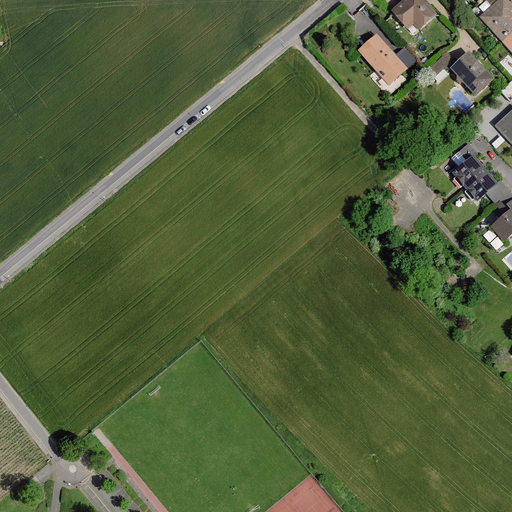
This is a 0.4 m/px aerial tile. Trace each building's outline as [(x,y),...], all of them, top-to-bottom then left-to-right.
[(424,0),(412,0),(396,15),(410,31),(417,25),(422,31),(438,17),(431,9),(432,7),(424,0)] [(511,5),(507,0),(501,0),(482,18),(511,50),(511,5)] [(409,72),(380,39),(363,54),(392,87),(409,72)] [(470,54),(453,70),(477,96),(494,80),(470,54)] [(511,112),(497,126),(511,143),(511,112)] [(478,155),(471,146),(455,159),(462,168),(455,175),(478,202),(497,185),(474,158),(478,155)] [(505,242),(511,236),(511,203),(509,206),(511,209),(511,211),(493,228),(505,242)]
